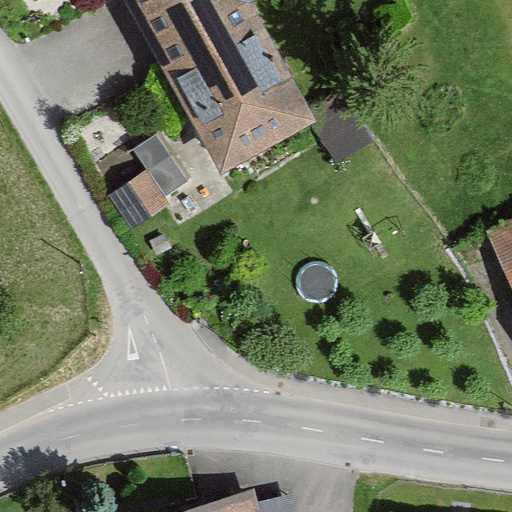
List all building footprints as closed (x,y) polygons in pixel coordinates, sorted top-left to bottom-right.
[(256,0),(143,0),(230,160),(318,113),(256,0)] [(158,196),(193,164),(169,136),(133,169),(158,196)] [(511,213),(490,224),(511,270),(511,213)] [(261,486),(269,511),(300,511),(288,477),(261,486)] [(255,511),(250,491),(173,511),(255,511)]
